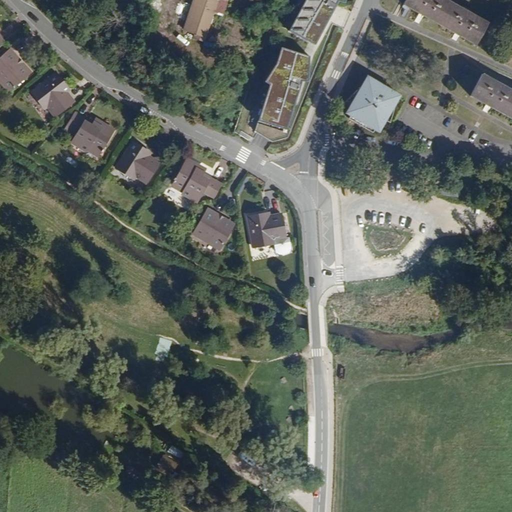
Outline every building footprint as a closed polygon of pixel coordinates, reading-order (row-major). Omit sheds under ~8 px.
[(194,0),(184,31),(196,35),(194,40),(204,43),(217,0),(194,0)] [(307,0),(290,33),(317,47),(340,0),(307,0)] [(489,16),(459,0),(408,0),(477,38),(489,16)] [(0,80),(10,92),(32,73),(24,63),(21,66),(16,61),(19,58),(11,49),(0,58),(0,80)] [(304,84),(311,58),(283,50),(258,137),(272,147),(287,142),(315,87),(304,84)] [(511,83),(484,68),(472,90),(511,112),(511,83)] [(75,102),(67,92),(62,85),(65,82),(57,72),(31,92),(44,109),(48,106),(56,116),(75,102)] [(394,108),(400,98),(395,95),(396,91),(382,84),(379,89),(373,85),(375,82),(368,79),(362,89),(361,88),(349,100),(354,103),(351,109),(348,114),(351,116),(377,131),(379,133),(383,127),(386,121),(392,125),(396,109),(394,108)] [(382,84),(376,80),(375,82),(373,85),(379,89),(382,84)] [(70,89),(65,82),(62,85),(67,92),(70,89)] [(351,109),(354,103),(349,100),(344,105),(351,109)] [(115,130),(96,118),(93,123),(92,126),(85,122),(86,119),(76,113),(68,126),(79,132),(73,142),(88,151),(89,149),(100,156),(115,130)] [(377,131),(351,116),(349,120),(374,135),(377,131)] [(390,131),(392,125),(386,121),(383,127),(390,131)] [(160,162),(149,156),(142,151),(144,148),(133,141),(116,168),(134,180),(136,176),(148,184),(160,162)] [(222,184),(211,178),(209,180),(202,177),(204,174),(206,169),(187,159),(173,184),(184,190),(182,193),(198,201),(204,191),(215,197),(222,184)] [(459,191),(436,184),(434,189),(457,197),(459,191)] [(220,249),(235,224),(224,218),(222,221),(216,218),(218,214),(208,208),(193,233),(220,249)] [(287,236),(282,213),(269,215),(261,217),(261,213),(248,216),(254,247),(275,243),(276,251),(280,254),(284,254),(289,252),(292,248),(289,236),(287,236)] [(136,478),(139,472),(130,467),(127,473),(136,478)]
